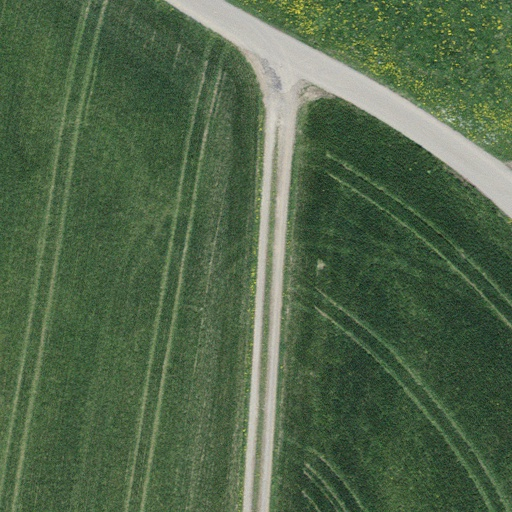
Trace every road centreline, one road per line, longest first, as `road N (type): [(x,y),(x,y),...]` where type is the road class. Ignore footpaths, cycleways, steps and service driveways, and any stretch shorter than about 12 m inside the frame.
road 1 (track): [(285,50),(254,511)]
road 2 (unclassified): [(511,195),(424,129),(196,0)]
